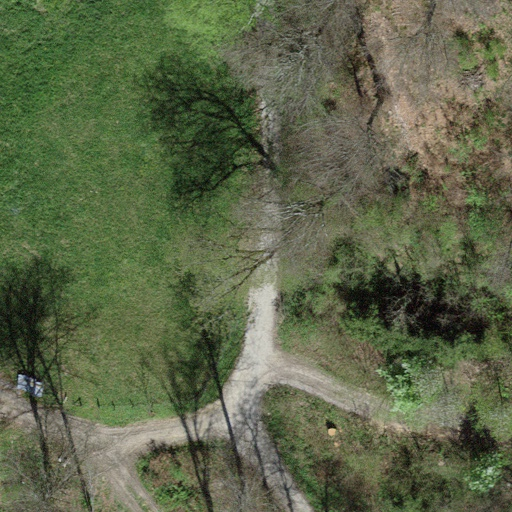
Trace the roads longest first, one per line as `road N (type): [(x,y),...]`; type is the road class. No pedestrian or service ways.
road 1 (track): [(236,416),(256,359),(265,287),(264,0)]
road 2 (track): [(256,359),(415,419),(511,428)]
road 3 (track): [(236,416),(109,443),(0,403)]
